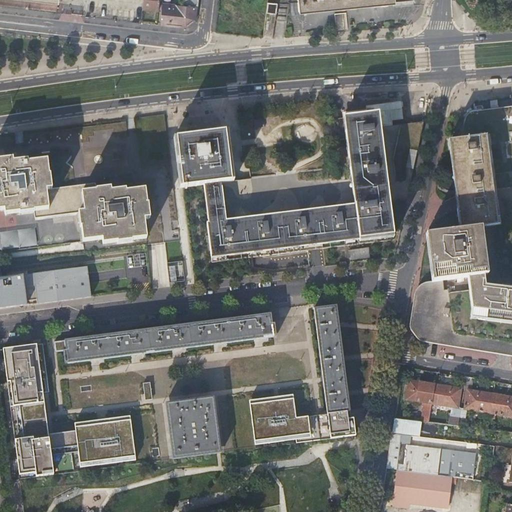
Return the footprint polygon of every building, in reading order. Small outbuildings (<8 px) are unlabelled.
[(142,0),(142,8),(158,10),(158,0),(142,0)] [(276,0),(276,4),(267,3),(266,8),(265,13),(275,14),(276,6),(283,5),(297,4),(298,10),(403,0),(276,0)] [(162,2),(159,24),(180,26),(182,4),(181,4),(162,2)] [(182,4),(180,26),(184,27),(194,19),(196,5),(182,4)] [(335,14),(335,29),(344,29),(344,14),(335,14)] [(194,19),(184,27),(188,27),(194,22),(194,19)] [(342,119),(344,129),(391,123),(389,107),(342,113),(342,119)] [(437,338),(511,350),(511,108),(475,113),(472,114),(471,114),(470,115),(469,115),(468,116),(466,124),(465,124),(462,138),(451,140),(462,230),(431,234),(437,283),(425,285),(422,287),(421,287),(420,288),(419,290),(418,291),(417,294),(412,325),(415,326),(415,328),(415,329),(416,331),(417,332),(419,335),(421,335),(422,328),(439,330),(437,338)] [(412,181),(420,145),(425,119),(391,123),(344,129),(349,164),(233,180),(226,130),(178,137),(184,186),(203,183),(209,219),(207,220),(213,261),(395,240),(388,185),(412,181)] [(0,160),(0,210),(4,210),(5,215),(34,211),(35,218),(79,212),(83,241),(102,239),(103,243),(146,238),(143,219),(149,218),(145,189),(126,191),(126,189),(118,189),(112,190),(111,188),(98,190),(97,183),(52,188),(48,160),(29,162),(28,160),(21,161),(13,162),(13,159),(0,160)] [(0,232),(0,250),(37,246),(35,228),(0,232)] [(350,259),(370,258),(369,247),(349,248),(350,259)] [(170,281),(180,280),(180,264),(170,264),(170,281)] [(0,267),(0,308),(91,297),(86,267),(1,278),(0,267)] [(337,316),(336,305),(314,308),(327,414),(295,418),(293,398),(249,404),(254,441),(295,435),(295,439),(296,443),(330,439),(330,435),(340,433),(341,437),(352,436),(355,435),(353,418),(350,418),(347,394),(342,352),(337,316)] [(274,336),(271,314),(55,343),(56,353),(67,352),(68,364),(80,362),(118,357),(160,351),(202,346),(247,339),(274,336)] [(422,328),(421,335),(437,338),(439,330),(422,328)] [(43,344),(3,349),(20,479),(54,474),(51,455),(78,452),(80,463),(135,456),(130,420),(75,427),(76,431),(48,434),(43,393),(49,392),(43,344)] [(435,383),(431,404),(451,407),(450,410),(453,410),(453,415),(459,416),(461,407),(457,407),(461,388),(464,388),(466,376),(459,375),(457,387),(435,383)] [(461,407),(459,416),(464,417),(466,409),(490,413),(493,393),(471,389),(473,378),(466,376),(464,388),(464,389),(466,389),(463,408),(461,407)] [(404,399),(431,404),(435,383),(408,379),(404,399)] [(511,396),(493,393),(490,413),(511,416),(511,396)] [(249,404),(293,398),(292,395),(249,400),(249,404)] [(208,397),(205,397),(165,402),(167,411),(172,459),(180,458),(212,454),(215,454),(221,453),(214,397),(208,397)] [(75,423),(75,427),(130,420),(130,416),(75,423)] [(459,424),(460,417),(450,416),(449,423),(459,424)] [(419,433),(420,422),(394,419),(392,429),(419,433)] [(254,445),(295,439),(295,435),(254,441),(254,445)] [(390,443),(413,446),(414,440),(391,437),(390,443)] [(476,454),(413,446),(390,443),(386,467),(398,469),(452,476),(472,479),(476,454)] [(135,456),(80,463),(80,467),(136,460),(135,456)] [(449,507),(452,476),(398,469),(395,500),(412,502),(449,507)] [(412,502),(395,500),(394,507),(411,509),(412,502)]
